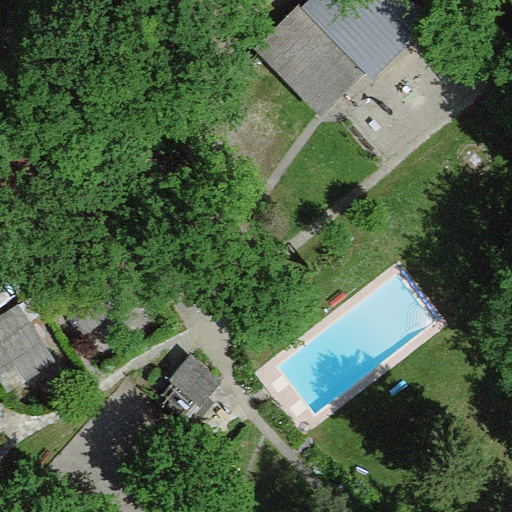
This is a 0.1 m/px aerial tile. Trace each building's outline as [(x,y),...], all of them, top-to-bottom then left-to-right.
[(362,69),(369,76),(429,19),(410,0),(307,0),(301,7),(362,69)] [(319,111),(362,69),(301,7),(259,49),(319,111)] [(88,266),(59,284),(79,316),(108,297),(88,266)] [(20,305),(0,318),(0,362),(40,336),(20,305)] [(191,356),(174,376),(201,398),(218,378),(191,356)]
